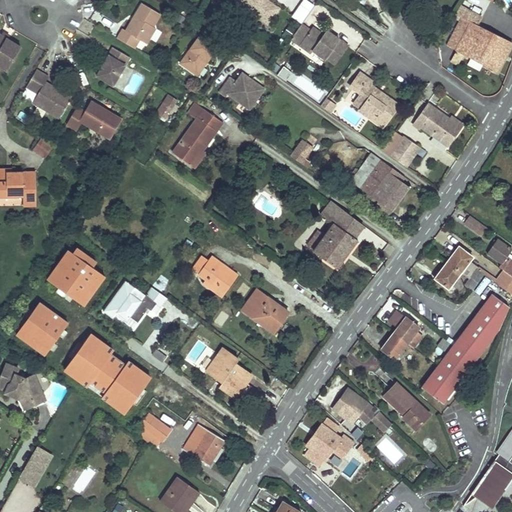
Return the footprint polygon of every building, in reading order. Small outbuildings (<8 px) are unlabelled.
[(236,0),(268,23),(279,6),(270,0),(236,0)] [(302,22),(314,4),(307,0),(303,0),(292,16),(301,23),(302,22)] [(118,38),(135,48),(141,39),(148,44),(157,28),(154,27),(162,14),(143,3),(134,18),(136,19),(129,31),(127,30),(124,28),(118,38)] [(481,17),(471,11),(466,20),(470,22),(471,20),(478,24),(481,17)] [(136,19),(134,18),(127,30),(129,31),(136,19)] [(497,71),(511,42),(511,41),(478,24),(471,20),(470,22),(450,60),(458,64),(463,53),(497,71)] [(323,33),(312,25),(310,28),(302,22),(301,23),(290,38),(310,52),(312,49),(325,59),(326,57),(334,63),(348,44),(331,32),(329,34),(324,31),(323,33)] [(0,64),(7,69),(21,46),(8,38),(1,34),(0,33),(0,64)] [(199,34),(179,62),(197,75),(204,64),(202,63),(205,59),(207,60),(217,47),(199,34)] [(114,85),(130,57),(114,47),(108,58),(110,59),(108,63),(106,62),(97,76),(114,85)] [(286,80),(293,71),(284,64),(277,73),(286,80)] [(48,76),(36,69),(26,86),(37,93),(32,102),(59,117),(71,96),(56,88),(55,90),(51,88),(52,86),(45,81),(48,76)] [(300,71),(292,81),(318,101),(325,91),(300,71)] [(229,77),(219,92),(226,96),(228,93),(250,109),(256,100),(253,98),(258,91),(261,93),(263,91),(262,86),(257,83),(255,83),(253,82),(254,81),(242,72),(236,81),(229,77)] [(371,81),(359,72),(350,86),(360,93),(353,103),(359,108),(358,109),(368,117),(371,112),(385,121),(397,104),(380,92),(377,97),(373,94),(375,91),(367,86),(369,84),(371,81)] [(261,93),(258,91),(253,98),(256,100),(261,93)] [(176,100),(168,95),(165,101),(172,106),(176,100)] [(326,98),(320,105),(325,109),(327,110),(333,103),(326,98)] [(120,118),(106,110),(101,111),(99,105),(91,101),(85,111),(76,106),(66,123),(75,129),(76,127),(80,120),(97,130),(109,137),(120,118)] [(172,106),(165,101),(157,112),(164,116),(172,106)] [(449,118),(427,103),(413,124),(419,128),(420,126),(447,145),(458,130),(447,121),(449,118)] [(204,108),(172,152),(188,163),(203,143),(205,146),(223,122),(204,108)] [(385,121),(371,112),(368,117),(381,126),(385,121)] [(449,118),(447,121),(458,130),(460,127),(449,118)] [(80,120),(76,127),(93,137),(97,130),(80,120)] [(308,132),(291,155),(307,166),(310,162),(305,158),(318,139),(308,132)] [(32,148),(44,157),(53,145),(41,136),(32,148)] [(421,147),(405,136),(391,155),(407,166),(421,147)] [(343,152),(352,155),(355,145),(346,143),(343,152)] [(373,169),(360,187),(373,196),(372,197),(378,201),(377,203),(379,205),(378,207),(389,215),(410,186),(402,181),(390,171),(393,168),(371,152),(363,162),(373,169)] [(373,169),(363,162),(350,180),(360,187),(373,169)] [(402,181),(405,177),(393,168),(390,171),(402,181)] [(6,172),(6,169),(0,169),(0,196),(23,195),(23,205),(36,205),(35,171),(6,172)] [(363,225),(330,202),(321,214),(334,223),(354,238),(363,225)] [(486,228),(469,216),(465,223),(481,234),(486,228)] [(354,238),(334,223),(314,252),(337,268),(357,240),(354,238)] [(511,261),(506,257),(511,249),(498,239),(488,253),(501,263),(499,265),(503,268),(511,274),(511,276),(511,277),(511,276),(511,261)] [(85,302),(104,275),(92,267),(95,262),(75,247),(72,252),(68,249),(49,275),(57,281),(54,284),(58,287),(69,295),(74,299),(76,296),(85,302)] [(472,256),(460,247),(454,255),(452,253),(446,262),(460,272),(472,256)] [(236,274),(211,256),(208,260),(201,255),(193,268),(199,272),(198,273),(206,279),(203,282),(221,295),(236,274)] [(448,288),(460,272),(446,262),(439,270),(442,272),(436,279),(448,288)] [(479,266),(477,269),(484,274),(511,294),(511,276),(511,277),(511,276),(511,274),(503,268),(496,277),(479,266)] [(477,269),(469,279),(464,285),(472,291),(484,274),(477,269)] [(315,283),(323,287),(328,279),(319,274),(315,283)] [(57,281),(49,275),(46,279),(54,284),(57,281)] [(155,313),(166,298),(150,286),(141,300),(130,292),(134,287),(125,280),(102,310),(112,317),(115,312),(126,320),(129,316),(137,322),(144,312),(142,310),(145,306),(147,308),(155,313)] [(66,299),(69,295),(58,287),(55,291),(66,299)] [(288,311),(256,288),(241,309),(273,332),(288,311)] [(501,323),(509,305),(492,293),(459,338),(454,335),(449,341),(453,344),(447,352),(443,357),(437,365),(421,386),(443,402),(467,370),(474,360),(501,323)] [(82,305),(85,302),(76,296),(74,299),(82,305)] [(67,322),(38,301),(15,332),(44,354),(67,322)] [(392,333),(406,343),(411,346),(420,333),(416,330),(419,327),(407,318),(402,324),(400,323),(392,333)] [(89,333),(86,338),(109,354),(112,350),(89,333)] [(389,342),(383,350),(395,358),(397,355),(402,358),(406,352),(402,349),(406,343),(392,333),(387,340),(389,342)] [(453,344),(449,341),(444,337),(438,345),(444,349),(447,352),(453,344)] [(109,354),(86,338),(63,369),(124,413),(146,382),(123,365),(117,361),(112,368),(113,369),(111,371),(106,368),(109,365),(109,366),(115,359),(109,354)] [(389,342),(387,340),(381,348),(383,350),(389,342)] [(218,386),(235,398),(251,375),(235,363),(238,359),(223,348),(206,371),(214,377),(219,370),(226,375),(221,382),(218,386)] [(152,354),(162,361),(166,356),(155,349),(152,354)] [(439,354),(443,357),(447,352),(444,349),(439,354)] [(117,361),(115,359),(109,366),(109,365),(106,368),(111,371),(113,369),(112,368),(117,361)] [(123,365),(146,382),(150,377),(127,361),(123,365)] [(33,397),(42,394),(34,375),(25,379),(16,375),(18,369),(6,364),(0,379),(0,387),(7,390),(8,388),(17,391),(20,390),(22,394),(20,398),(24,409),(35,404),(33,397)] [(214,377),(221,382),(226,375),(219,370),(214,377)] [(396,383),(386,393),(407,413),(404,417),(415,429),(429,415),(396,383)] [(6,393),(20,398),(22,394),(20,390),(17,391),(8,388),(7,390),(6,393)] [(347,388),(333,409),(353,422),(367,401),(347,388)] [(386,393),(383,396),(404,417),(407,413),(386,393)] [(44,400),(42,394),(33,397),(35,404),(44,400)] [(378,412),(374,408),(368,415),(371,418),(378,412)] [(136,421),(162,440),(170,429),(145,410),(136,421)] [(378,412),(371,418),(378,425),(381,422),(388,428),(391,425),(378,412)] [(304,455),(316,464),(322,456),(325,459),(332,450),(341,457),(353,442),(343,435),(341,437),(334,432),(338,426),(327,417),(306,444),(309,447),(304,455)] [(224,440),(198,424),(182,449),(208,465),(213,458),(216,460),(223,449),(219,447),(224,440)] [(511,427),(496,451),(500,453),(511,434),(511,427)] [(511,434),(500,453),(487,471),(499,479),(506,468),(511,471),(511,478),(508,485),(511,487),(511,434)] [(394,464),(404,454),(386,437),(376,447),(394,464)] [(356,450),(361,454),(367,460),(370,457),(372,459),(374,457),(365,449),(364,448),(365,448),(361,445),(356,450)] [(52,454),(38,446),(19,478),(33,486),(52,454)] [(322,456),(316,464),(319,467),(325,459),(322,456)] [(487,471),(472,493),(492,508),(505,488),(508,485),(511,478),(511,471),(506,468),(499,479),(487,471)] [(161,500),(178,511),(187,500),(191,504),(201,490),(179,475),(161,500)] [(185,511),(191,504),(187,500),(178,511),(185,511)] [(276,511),(298,511),(282,502),(276,511)]
